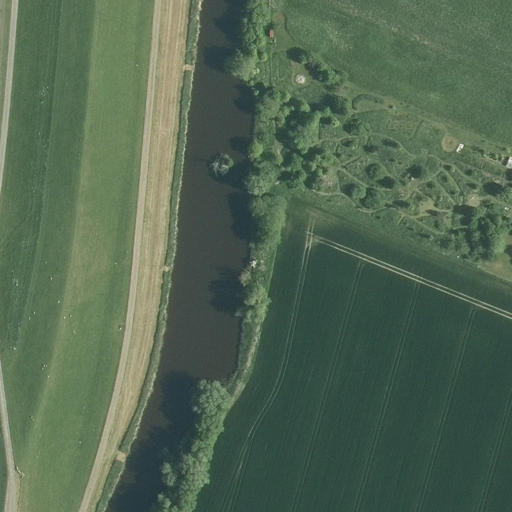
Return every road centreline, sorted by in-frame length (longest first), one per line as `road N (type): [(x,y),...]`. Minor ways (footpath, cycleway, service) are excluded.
road 1 (track): [(159,0),(124,358),(81,511)]
road 2 (track): [(0,171),(16,0)]
road 3 (track): [(0,381),(11,511)]
